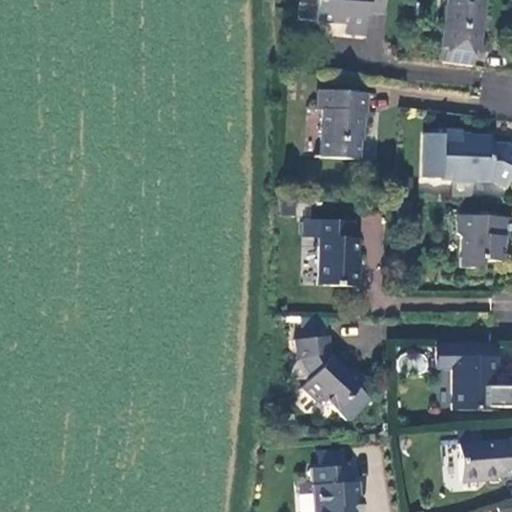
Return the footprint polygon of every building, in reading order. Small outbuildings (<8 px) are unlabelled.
[(391,0),(313,0),(313,10),(312,25),(341,27),(340,38),(363,39),(364,19),(390,20),(391,0)] [(443,50),(441,66),(470,69),(471,54),(478,54),(484,0),(444,0),(439,49),(443,50)] [(312,25),(313,10),(296,9),(295,24),(312,25)] [(371,96),(311,96),(310,113),(315,113),(316,163),(361,163),(361,135),(365,135),(366,116),(371,117),(371,96)] [(429,139),(429,181),(457,182),(457,186),(477,186),(477,182),(493,182),(510,191),(511,187),(511,154),(506,150),(496,150),(496,141),(466,141),(466,135),(446,135),(446,139),(429,139)] [(511,223),(461,223),(461,242),(465,246),(464,277),(478,277),(486,268),(504,268),(505,245),(511,245),(511,223)] [(356,227),(307,226),(307,243),(321,244),(320,290),(364,291),(365,273),(360,274),(360,242),(355,242),(356,227)] [(333,343),(294,345),(295,364),(301,364),(317,382),(306,395),(309,399),(311,396),(324,407),(334,406),(351,419),(364,418),(379,398),(366,387),(372,379),(356,367),(353,372),(334,358),(333,343)] [(504,345),(441,345),(441,369),(456,369),(456,410),(500,409),(499,376),(504,376),(504,345)] [(456,433),(457,447),(481,445),(480,431),(456,433)] [(481,445),(457,447),(460,485),(477,484),(477,480),(511,477),(511,446),(511,443),(481,445)] [(311,511),(360,511),(360,504),(357,501),(357,487),(349,487),(349,471),(310,472),(311,511)]
